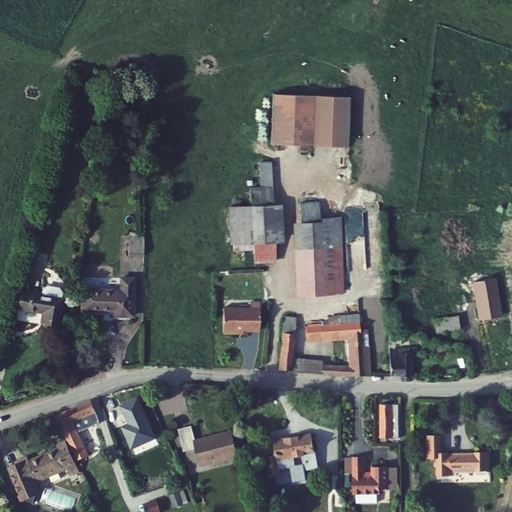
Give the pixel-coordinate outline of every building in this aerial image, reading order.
[(273,144),(315,145),(317,93),(275,92),(273,144)] [(352,95),(317,93),(315,145),(350,148),(352,95)] [(251,239),(251,259),(272,259),(272,239),(279,239),(279,202),(272,202),(272,157),(265,157),(260,157),(260,183),(250,183),(250,201),(233,201),(233,239),(251,239)] [(296,291),(329,289),(328,215),(328,199),(304,198),(304,215),(295,215),(296,291)] [(329,289),(350,289),(349,215),(328,215),(329,289)] [(143,256),(144,238),(128,237),(127,255),(143,256)] [(44,269),(48,255),(34,251),(30,265),(44,269)] [(496,278),(476,281),(481,320),(502,317),(496,278)] [(128,291),(87,290),(86,311),(124,313),(123,318),(136,318),(138,280),(128,280),(128,291)] [(65,300),(24,289),(20,307),(45,313),(43,321),(59,325),(65,300)] [(259,302),(250,302),(250,308),(223,307),(222,332),(234,332),(234,330),(258,330),(259,302)] [(278,368),(306,369),(306,356),(293,356),(293,312),(283,312),(283,321),(278,368)] [(353,361),(324,361),(324,370),(371,372),(368,346),(363,346),(359,312),(351,313),(352,319),(303,320),(304,333),(350,332),(353,361)] [(442,329),(466,326),(464,312),(440,315),(442,329)] [(402,375),(414,374),(413,348),(401,349),(401,344),(395,344),(394,336),(390,336),(392,372),(402,371),(402,375)] [(306,369),(324,370),(324,361),(324,357),(306,356),(306,369)] [(134,397),(117,405),(126,426),(120,429),(128,448),(152,437),(134,397)] [(74,460),(87,454),(76,430),(73,431),(68,422),(92,410),(87,399),(53,415),(63,437),(74,460)] [(396,435),(394,401),(379,402),(380,436),(396,435)] [(197,446),(202,464),(236,454),(228,427),(195,437),(190,422),(174,427),(181,451),(197,446)] [(320,467),(319,451),(315,451),(313,433),(276,437),(278,454),(270,455),(272,472),(283,471),(282,466),(294,465),(296,480),(308,479),(307,468),(320,467)] [(440,434),(425,435),(426,458),(437,457),(438,474),(450,473),(450,468),(475,466),(475,468),(491,467),(489,448),(474,449),(474,451),(449,453),(449,451),(441,451),(440,434)] [(74,460),(63,437),(55,441),(57,446),(30,459),(28,456),(23,459),(21,457),(14,461),(15,463),(8,466),(23,498),(24,498),(34,501),(37,491),(40,490),(37,483),(66,469),(67,472),(78,467),(74,460)] [(381,491),(390,490),(389,468),(372,469),(372,478),(366,479),(365,459),(352,459),(355,497),(382,496),(381,491)] [(174,507),(184,504),(180,492),(170,495),(174,507)] [(162,511),(158,499),(146,503),(148,511),(162,511)]
